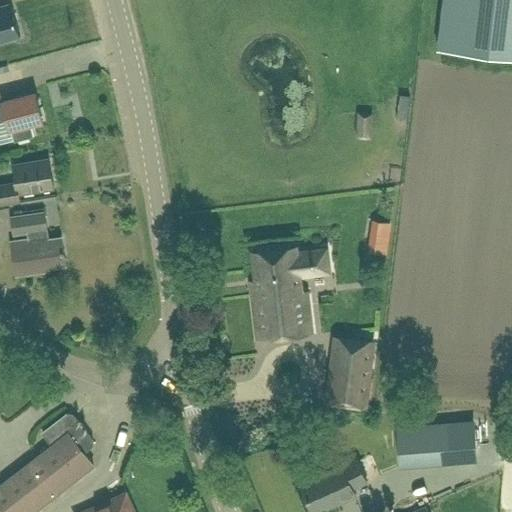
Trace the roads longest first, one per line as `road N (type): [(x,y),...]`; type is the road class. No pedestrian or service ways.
road 1 (tertiary): [(174,364),(141,128),(110,0)]
road 2 (unclassified): [(174,364),(108,375),(0,327)]
road 3 (tertiary): [(224,511),(174,364)]
road 4 (unknown): [(108,375),(110,449),(86,495),(66,511)]
